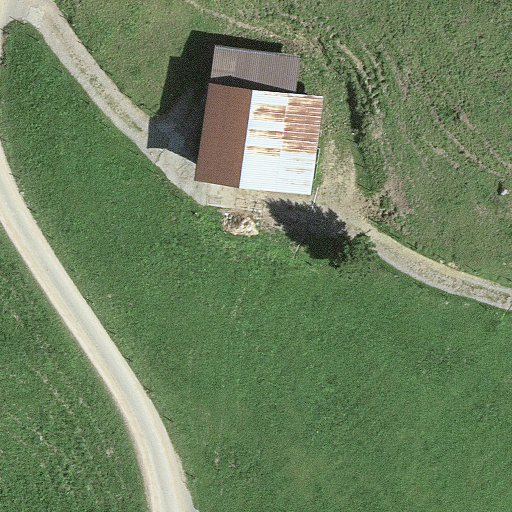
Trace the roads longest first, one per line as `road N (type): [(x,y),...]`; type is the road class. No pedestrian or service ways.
road 1 (track): [(511,296),(290,211),(211,193),(161,162),(13,0)]
road 2 (unclassified): [(0,188),(21,233),(137,402),(169,511)]
